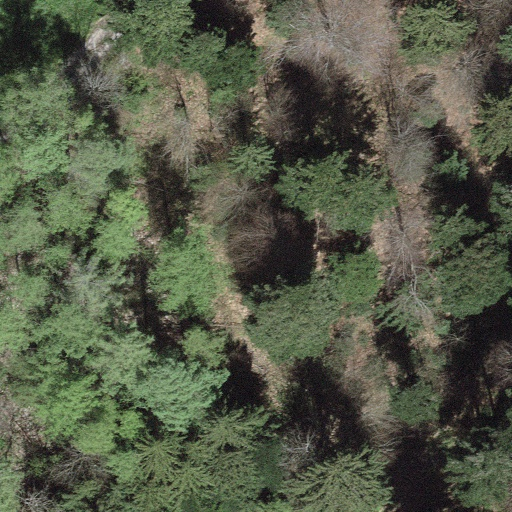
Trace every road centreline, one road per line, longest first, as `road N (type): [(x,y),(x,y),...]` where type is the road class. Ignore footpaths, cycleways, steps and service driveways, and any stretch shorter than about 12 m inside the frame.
road 1 (track): [(143,0),(0,131)]
road 2 (track): [(373,511),(511,428)]
